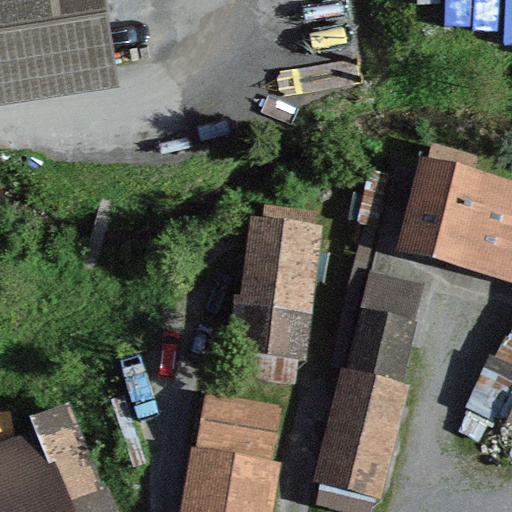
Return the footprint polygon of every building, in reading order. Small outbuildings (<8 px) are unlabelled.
[(0,0),(0,79),(102,64),(91,0),(0,0)] [(434,154),(409,252),(511,277),(511,193),(468,183),(473,164),(434,154)] [(260,231),(250,308),(242,307),(238,343),(292,350),(308,219),(270,214),(268,232),(260,231)] [(406,331),(365,320),(325,478),(375,491),(398,395),(391,393),(406,331)] [(209,403),(202,447),(267,458),(274,415),(209,403)] [(32,424),(63,498),(93,486),(62,412),(32,424)] [(0,511),(60,511),(56,501),(39,508),(17,459),(0,466),(0,511)] [(199,463),(191,511),(260,511),(266,474),(199,463)] [(68,511),(103,511),(98,499),(68,511)]
